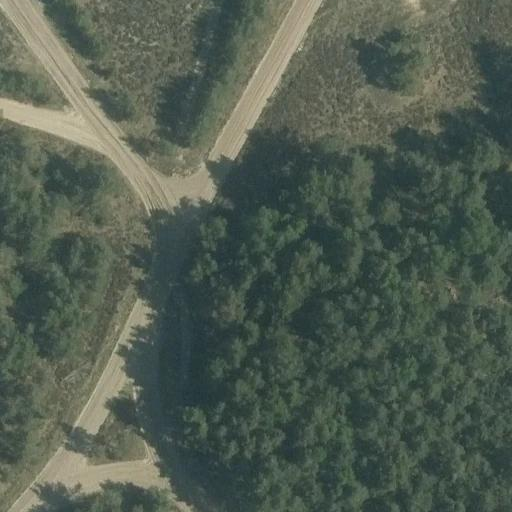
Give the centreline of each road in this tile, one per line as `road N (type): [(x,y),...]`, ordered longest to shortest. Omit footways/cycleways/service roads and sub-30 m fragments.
road 1 (unknown): [(299,0),(207,187),(171,234),(148,306)]
road 2 (unknown): [(148,306),(72,463),(91,477),(155,476)]
road 3 (unknown): [(155,476),(148,306)]
